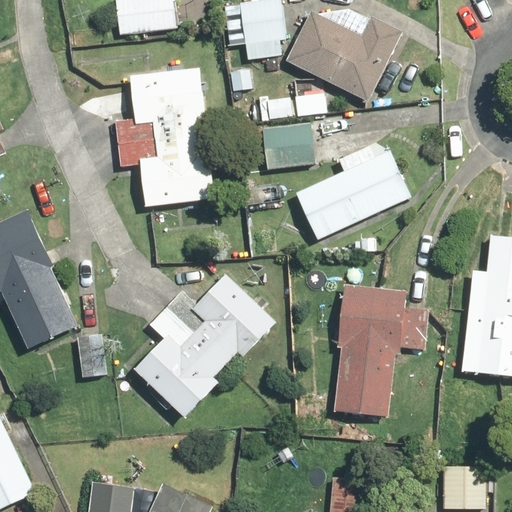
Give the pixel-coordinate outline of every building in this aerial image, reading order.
[(179,0),(116,0),(121,37),(183,29),(179,0)] [(284,0),(247,0),(243,0),(248,45),(289,41),(284,0)] [(313,14),(288,63),(368,103),(402,35),(373,20),(363,39),(313,14)] [(252,66),(232,69),(234,91),(255,88),(252,66)] [(218,200),(201,71),(130,80),(135,119),(115,122),(121,170),(142,168),(147,209),(218,200)] [(293,99),(268,100),(268,119),(293,118),(293,99)] [(0,159),(15,153),(0,119),(0,159)] [(311,124),(263,130),(267,172),(316,167),(311,124)] [(319,243),(412,198),(383,140),(340,161),(346,174),(297,198),(319,243)] [(82,329),(30,213),(0,226),(0,298),(5,296),(31,352),(82,329)] [(487,275),(473,273),(463,374),(511,378),(511,240),(491,238),(487,275)] [(187,422),(221,385),(216,380),(240,354),(245,359),(278,324),(227,276),(198,307),(183,293),(152,326),(167,340),(135,374),(187,422)] [(408,293),(346,288),(335,415),(392,419),(398,350),(425,352),(429,309),(406,307),(408,293)] [(108,340),(77,339),(76,381),(106,382),(108,340)] [(0,417),(0,511),(37,495),(0,417)] [(494,469),(445,466),(442,509),(486,511),(487,493),(493,493),(494,469)] [(361,511),(364,480),(334,478),(332,511),(361,511)] [(132,511),(136,488),(93,484),(90,511),(132,511)] [(213,511),(214,511),(165,488),(153,511),(213,511)]
